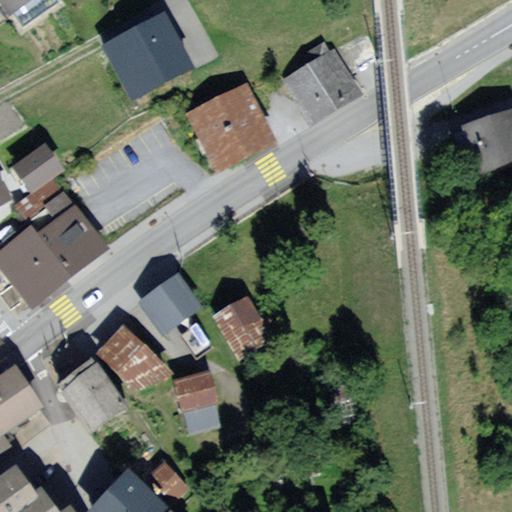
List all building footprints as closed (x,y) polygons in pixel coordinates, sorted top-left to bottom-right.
[(0,0),(0,21),(33,0),(0,0)] [(167,8),(101,39),(127,92),(192,61),(167,8)] [(338,46),(286,77),(312,121),(364,90),(338,46)] [(248,83),(198,108),(223,160),(274,136),(248,83)] [(511,131),(507,116),(445,135),(458,176),(511,158),(511,131)] [(47,143),(11,167),(29,195),(65,172),(47,143)] [(0,183),(0,208),(11,203),(0,183)] [(70,201),(0,252),(0,263),(25,298),(100,242),(70,201)] [(179,273),(139,301),(163,336),(204,308),(179,273)] [(251,296),(214,313),(236,362),(273,345),(251,296)] [(125,325),(97,348),(126,384),(155,361),(125,325)] [(94,360),(57,385),(87,428),(124,402),(94,360)] [(16,364),(0,375),(0,434),(44,405),(16,364)] [(209,368),(174,378),(189,432),(224,422),(209,368)] [(130,462),(89,503),(97,511),(161,511),(171,502),(130,462)] [(12,474),(0,482),(0,511),(51,511),(39,496),(31,501),(12,474)]
